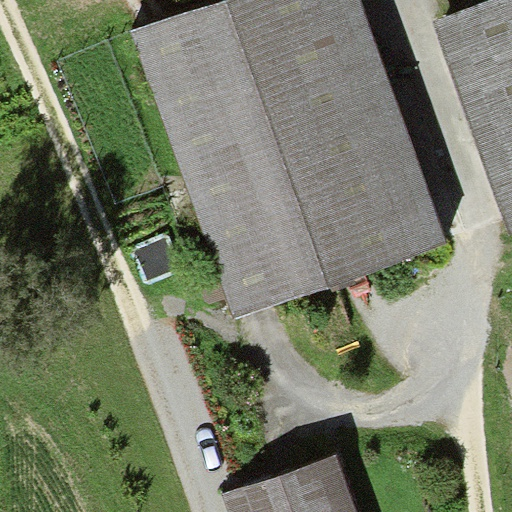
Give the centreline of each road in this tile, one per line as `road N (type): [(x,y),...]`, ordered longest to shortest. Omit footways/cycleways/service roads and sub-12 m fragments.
road 1 (track): [(6,0),(206,511)]
road 2 (track): [(485,511),(465,356)]
